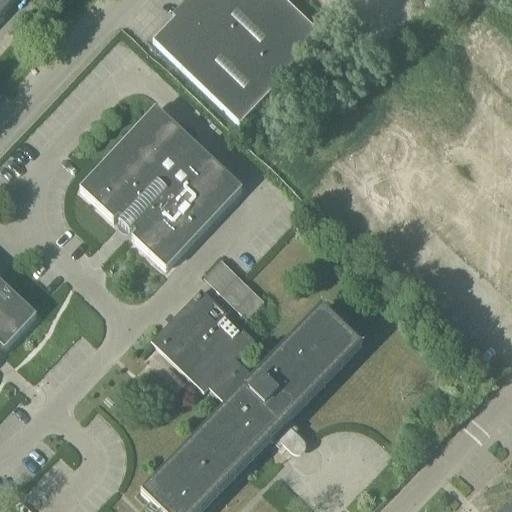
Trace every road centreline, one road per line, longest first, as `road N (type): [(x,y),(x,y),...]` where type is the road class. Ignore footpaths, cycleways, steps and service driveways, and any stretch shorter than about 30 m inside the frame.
road 1 (unclassified): [(126,335),(38,247),(32,191),(46,160),(119,87)]
road 2 (unknown): [(511,336),(335,185)]
road 3 (unclassified): [(126,335),(265,205)]
road 4 (unclassified): [(0,129),(122,0)]
road 5 (unclassified): [(405,511),(511,403)]
road 6 (unclassified): [(49,412),(86,452),(91,477),(55,511)]
